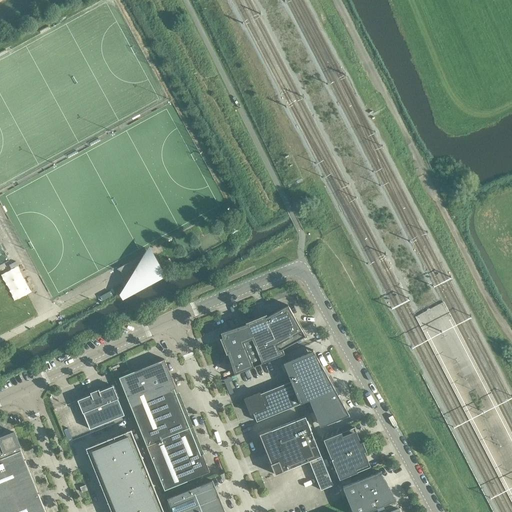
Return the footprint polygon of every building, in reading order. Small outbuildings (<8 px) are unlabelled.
[(123,288),(120,295),(158,275),(145,252),(143,256),(123,288)] [(246,323),(262,362),(284,353),(283,349),(305,336),(288,305),(265,317),(265,315),(266,314),(266,313),(245,322),(246,322),(246,323)] [(237,326),(245,346),(253,366),(262,362),(246,323),(237,326)] [(228,353),(245,346),(237,326),(221,332),(222,337),(220,337),(226,354),(227,353),(228,353)] [(245,346),(228,353),(234,374),(253,366),(245,346)] [(320,427),(339,419),(349,415),(349,416),(313,350),(312,350),(313,351),(283,363),(291,381),(300,403),(309,400),(316,418),(320,427)] [(119,377),(165,491),(208,473),(174,388),(176,387),(172,379),(170,380),(167,372),(169,371),(164,359),(119,377)] [(260,394),(259,392),(244,398),(250,413),(253,412),(257,421),(300,403),(291,381),(260,394)] [(90,429),(124,415),(118,398),(113,385),(78,400),(83,413),(83,412),(90,429)] [(275,474),(283,471),(309,460),(321,490),(333,485),(305,415),(260,434),(272,463),(271,463),(275,474)] [(362,441),(360,442),(354,427),(323,439),(340,479),(370,467),(364,451),(366,451),(362,441)] [(131,430),(87,447),(109,501),(153,484),(131,430)] [(45,511),(44,508),(45,508),(39,493),(38,493),(31,475),(25,460),(24,460),(19,446),(19,445),(14,432),(2,437),(2,435),(0,436),(0,511),(45,511)] [(343,487),(352,511),(365,511),(396,499),(381,471),(343,487)] [(172,511),(225,511),(217,492),(212,480),(167,498),(172,511)] [(113,511),(164,511),(153,484),(109,501),(113,511)]
